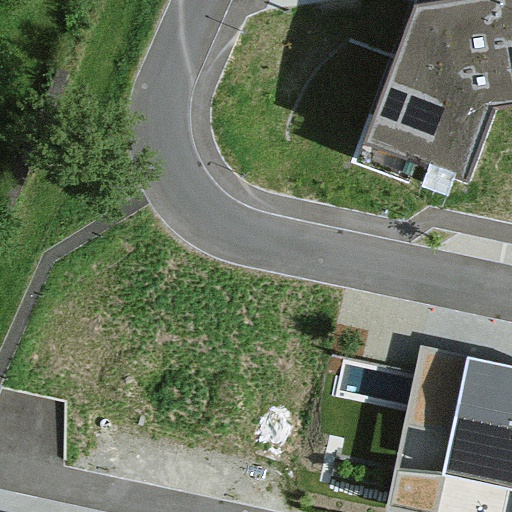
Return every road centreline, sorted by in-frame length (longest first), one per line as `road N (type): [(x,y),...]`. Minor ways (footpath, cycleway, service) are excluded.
road 1 (residential): [(204,0),(168,79),(161,120),(172,186),(193,212),(234,231),(511,290)]
road 2 (residential): [(239,511),(24,465)]
